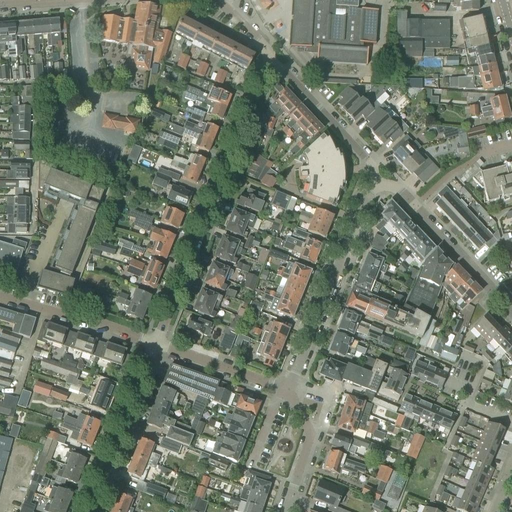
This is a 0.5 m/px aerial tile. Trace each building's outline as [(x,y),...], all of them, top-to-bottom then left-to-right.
[(310,48),(310,46),(317,47),(316,62),(366,66),(367,49),(359,48),(360,43),(375,44),(377,11),(356,9),(356,8),(357,8),(357,0),(293,0),(291,47),(310,48)] [(478,10),(479,10),(479,3),(453,4),(453,8),(460,8),(460,12),(478,11),(478,10)] [(98,40),(120,44),(128,45),(153,49),(153,47),(157,47),(152,63),(161,66),(171,34),(163,32),(162,33),(156,30),(159,13),(160,8),(137,4),(134,22),(102,16),(98,40)] [(433,5),(433,13),(444,14),(444,6),(433,5)] [(483,17),(457,23),(462,43),(488,37),(487,37),(483,17)] [(200,28),(182,19),(173,35),(191,45),(200,28)] [(40,21),(42,36),(46,36),(47,47),(51,46),(49,20),(40,21)] [(49,20),(51,46),(56,46),(55,42),(60,42),(58,20),(49,20)] [(32,22),(33,37),(34,48),(34,56),(37,55),(37,52),(39,52),(38,46),(42,45),(42,36),(40,21),(32,22)] [(23,22),(14,23),(16,49),(16,52),(17,57),(20,57),(19,54),(22,54),(20,40),(24,40),(24,37),(23,22)] [(24,37),(28,37),(29,49),(34,48),(33,37),(32,22),(23,22),(24,37)] [(405,39),(448,39),(448,22),(405,22),(405,39)] [(6,41),(7,44),(10,44),(11,52),(16,52),(16,49),(14,23),(5,24),(6,41)] [(209,54),(218,38),(200,28),(191,45),(209,54)] [(462,43),(464,48),(473,50),(490,46),(492,44),(490,38),(488,37),(462,43)] [(218,38),(209,54),(227,63),(235,47),(218,38)] [(448,50),(448,39),(405,39),(397,39),(399,58),(421,58),(421,50),(423,50),(433,50),(448,50)] [(81,67),(80,84),(82,85),(81,90),(75,88),(63,126),(67,128),(66,131),(63,130),(57,146),(103,164),(110,148),(106,147),(107,143),(111,144),(126,107),(124,106),(126,102),(130,103),(138,72),(131,70),(128,69),(122,67),(128,45),(120,44),(114,69),(81,67)] [(467,61),(475,59),(492,55),(490,46),(473,50),(464,48),(466,57),(467,61)] [(253,56),(235,47),(227,63),(245,73),(253,56)] [(433,57),(433,50),(423,50),(423,58),(433,57)] [(467,61),(469,68),(470,68),(477,68),(494,64),(492,55),(475,59),(467,61)] [(446,66),(458,66),(458,58),(446,58),(446,66)] [(62,63),(53,64),(55,84),(64,83),(68,82),(67,78),(66,70),(62,70),(62,63)] [(477,68),(470,68),(472,75),(478,74),(479,77),(496,73),(494,64),(477,68)] [(7,66),(0,67),(2,81),(8,81),(7,66)] [(17,67),(11,68),(12,81),(19,80),(17,67)] [(478,74),(472,75),(470,68),(464,69),(465,78),(479,77),(478,74)] [(496,74),(496,73),(479,77),(465,78),(457,78),(457,90),(465,89),(465,90),(482,90),(482,91),(488,91),(502,88),(499,74),(496,74)] [(199,93),(197,97),(226,109),(230,97),(228,96),(229,92),(212,85),(208,96),(199,93)] [(354,89),(351,85),(350,85),(340,94),(344,98),(337,105),(346,114),(359,101),(351,92),(354,89)] [(25,87),(25,98),(33,98),(33,87),(25,87)] [(277,114),(276,113),(292,98),(289,95),(290,94),(286,90),(285,91),(284,90),(279,95),(281,97),(275,103),(268,110),(266,115),(269,118),(267,123),(273,126),(276,120),(276,119),(274,117),(277,114)] [(438,105),(438,98),(431,97),(431,90),(425,91),(425,104),(438,105)] [(226,109),(197,97),(186,93),(184,99),(193,102),(196,102),(209,107),(206,115),(210,116),(221,121),(221,119),(223,120),(225,114),(223,114),(226,109)] [(418,93),(412,94),(413,102),(420,101),(418,93)] [(295,101),(292,98),(276,113),(277,114),(274,117),(276,119),(277,119),(284,113),(287,116),(299,106),(299,105),(300,104),(296,100),(295,101)] [(480,110),(482,115),(506,108),(505,104),(507,104),(506,99),(504,99),(504,98),(489,102),(490,107),(480,110)] [(363,114),(367,118),(380,106),(376,102),(370,108),(361,99),(359,101),(346,114),(354,123),(363,114)] [(382,104),(380,106),(367,118),(371,122),(366,128),(374,137),(390,122),(396,116),(387,107),(386,108),(382,104)] [(183,110),(192,114),(203,119),(205,114),(194,109),(194,110),(185,106),(183,110)] [(18,107),(18,115),(29,116),(30,107),(18,107)] [(302,107),(301,108),(301,107),(289,118),(292,121),(278,134),(282,138),(285,135),(307,114),(305,112),(306,111),(302,107)] [(504,125),(502,120),(509,118),(509,117),(510,117),(509,112),(508,113),(506,108),(482,115),(483,120),(493,117),(496,127),(504,125)] [(146,114),(151,116),(161,120),(164,114),(151,109),(150,111),(147,110),(146,114)] [(203,119),(192,114),(190,119),(201,124),(203,119)] [(310,117),(307,114),(285,135),(288,139),(299,129),(304,134),(316,123),(313,120),(314,120),(311,116),(310,117)] [(18,115),(17,124),(29,124),(29,116),(18,115)] [(396,116),(390,122),(374,137),(382,145),(392,136),(396,140),(408,129),(396,116)] [(204,123),(201,130),(197,129),(198,127),(185,122),(183,129),(185,130),(213,141),(217,129),(204,123)] [(320,126),(317,122),(316,123),(304,134),(306,137),(296,147),(299,151),(322,130),(319,127),(320,126)] [(17,124),(17,133),(29,133),(29,124),(17,124)] [(440,128),(444,140),(458,135),(456,130),(440,128)] [(485,136),(483,128),(466,133),(468,141),(485,136)] [(185,130),(183,135),(196,140),(193,147),(208,153),(213,141),(185,130)] [(163,133),(161,139),(165,140),(177,145),(179,140),(163,133)] [(305,180),(306,180),(307,180),(308,187),(305,197),(332,207),(335,208),(337,203),(337,200),(338,197),(339,194),(339,191),(344,192),(345,186),(345,180),(345,174),(345,172),(344,165),(343,162),(342,156),(340,151),(335,152),(334,149),(333,146),(332,144),(330,141),(326,133),(302,155),(306,163),(306,169),(305,169),(304,169),(304,170),(298,170),(299,180),(305,180)] [(414,144),(406,135),(390,150),(394,155),(392,156),(401,166),(415,153),(410,148),(414,144)] [(162,146),(175,152),(177,145),(165,140),(162,146)] [(13,151),(25,151),(29,151),(29,142),(14,142),(13,151)] [(468,153),(466,145),(459,146),(460,153),(468,153)] [(33,151),(29,151),(25,151),(25,160),(33,160),(33,151)] [(250,164),(254,155),(248,153),(244,162),(250,164)] [(410,175),(412,173),(416,178),(432,163),(424,155),(420,159),(415,153),(401,166),(410,175)] [(172,161),(188,168),(200,173),(205,160),(191,155),(188,162),(174,157),(172,161)] [(254,155),(250,164),(258,168),(262,158),(254,155)] [(83,203),(81,208),(78,207),(54,268),(71,275),(97,207),(103,192),(91,188),(91,187),(50,171),(52,167),(38,161),(37,191),(42,193),(44,188),(83,203)] [(170,166),(184,172),(181,179),(195,185),(200,173),(188,168),(172,161),(170,166)] [(459,180),(463,184),(483,166),(479,161),(459,180)] [(29,163),(15,162),(10,162),(10,171),(29,172),(29,163)] [(498,198),(501,197),(502,200),(511,196),(511,165),(508,166),(509,169),(506,170),(505,167),(482,173),(481,171),(472,179),(482,190),(484,189),(487,204),(499,201),(498,198)] [(264,167),(263,170),(257,180),(260,182),(265,176),(265,175),(269,170),(269,169),(264,167)] [(253,179),(257,180),(263,170),(258,168),(253,179)] [(158,169),(157,173),(177,182),(179,177),(167,172),(158,169)] [(269,170),(265,175),(266,175),(273,179),(276,175),(269,170)] [(29,180),(29,172),(10,171),(10,180),(29,180)] [(177,182),(157,173),(156,173),(152,185),(166,191),(166,190),(169,191),(166,199),(186,207),(191,194),(168,185),(170,179),(177,182)] [(259,184),(265,187),(271,191),(277,181),(276,180),(273,179),(266,175),(265,175),(265,176),(260,182),(259,184)] [(123,189),(116,187),(114,193),(120,196),(123,189)] [(441,200),(436,205),(438,207),(437,209),(443,215),(458,201),(446,187),(437,195),(441,200)] [(235,204),(259,214),(264,203),(263,202),(266,195),(263,194),(263,195),(250,190),(251,189),(248,188),(245,196),(241,195),(239,200),(237,199),(235,204)] [(269,205),(285,211),(290,197),(274,191),(269,205)] [(13,198),(12,206),(28,207),(29,198),(13,198)] [(286,210),(292,213),(297,200),(291,198),(286,210)] [(458,201),(443,215),(452,224),(467,210),(458,201)] [(378,232),(387,223),(399,211),(398,211),(397,208),(396,208),(394,206),(395,206),(392,203),(391,203),(390,202),(388,204),(387,203),(385,206),(385,207),(384,208),(386,209),(382,212),(383,214),(381,216),(384,219),(374,228),(378,232)] [(12,207),(12,216),(28,216),(28,207),(20,207),(12,207)] [(183,216),(165,209),(159,223),(177,230),(183,216)] [(233,210),(229,221),(245,227),(251,229),(255,219),(233,210)] [(301,212),(299,216),(328,228),(330,223),(331,222),(333,219),(332,218),(332,217),(316,210),(313,217),(311,216),(310,217),(307,215),(307,214),(301,212)] [(476,219),(467,210),(452,224),(460,233),(476,219)] [(399,211),(387,223),(395,232),(407,220),(403,217),(404,215),(401,212),(399,212),(399,211)] [(153,219),(138,212),(135,219),(151,225),(153,219)] [(12,225),(15,225),(26,225),(28,225),(28,216),(12,216),(12,225)] [(297,220),(303,223),(310,226),(307,232),(324,239),(324,238),(326,237),(327,234),(326,232),(328,228),(299,216),(297,220)] [(281,220),(275,217),(273,223),(274,223),(279,225),(281,220)] [(511,218),(502,221),(504,228),(511,226),(511,218)] [(147,231),(148,231),(149,228),(151,225),(135,219),(133,225),(147,231)] [(484,228),(476,219),(460,233),(469,243),(484,228)] [(395,232),(392,235),(401,244),(404,240),(405,242),(417,230),(415,228),(415,227),(412,224),(411,224),(407,220),(395,232)] [(245,239),(247,234),(243,232),(245,227),(229,221),(225,231),(245,239)] [(26,234),(26,225),(15,225),(15,233),(26,234)] [(147,240),(154,242),(169,249),(174,237),(161,232),(152,228),(151,229),(149,228),(148,231),(147,231),(147,232),(150,233),(147,240)] [(497,242),(484,228),(469,243),(478,252),(484,246),(488,250),(497,242)] [(299,238),(305,240),(307,234),(294,229),(292,236),(298,239),(299,238)] [(418,231),(417,230),(405,242),(414,251),(425,240),(422,236),(422,235),(419,232),(418,231)] [(387,234),(382,238),(385,242),(390,237),(387,234)] [(387,244),(385,242),(382,238),(375,235),(369,249),(380,253),(381,253),(384,251),(385,249),(384,247),(387,244)] [(241,250),(243,245),(223,237),(219,247),(234,253),(238,255),(241,250)] [(117,246),(130,250),(142,255),(144,250),(133,245),(119,239),(117,246)] [(281,241),(275,239),(272,246),(278,248),(281,241)] [(306,240),(305,240),(304,244),(296,240),(296,242),(290,239),(289,240),(287,240),(286,243),(317,255),(318,251),(319,250),(321,248),(320,247),(320,246),(306,240)] [(0,269),(14,274),(21,251),(24,252),(27,244),(13,240),(10,247),(0,243),(0,269)] [(429,244),(425,240),(414,251),(411,254),(419,263),(434,249),(433,248),(433,247),(430,244),(429,244)] [(95,241),(92,249),(113,256),(116,248),(95,241)] [(169,249),(154,242),(152,247),(148,246),(146,252),(165,260),(169,249)] [(251,245),(250,245),(245,243),(243,248),(249,251),(251,245)] [(292,252),(300,255),(298,258),(313,264),(314,263),(315,260),(315,259),(317,255),(286,243),(284,247),(292,251),(292,252)] [(214,257),(234,265),(238,255),(234,253),(219,247),(214,257)] [(268,256),(285,262),(288,257),(270,250),(268,256)] [(415,281),(404,304),(429,320),(429,318),(441,287),(445,277),(450,266),(435,250),(424,261),(418,274),(415,281)] [(384,251),(381,253),(380,253),(378,255),(386,261),(390,256),(384,251)] [(399,257),(403,261),(408,255),(405,252),(399,257)] [(363,265),(363,266),(377,271),(381,260),(367,254),(365,260),(364,260),(362,264),(363,265)] [(264,265),(266,260),(259,257),(257,262),(264,265)] [(131,260),(128,267),(158,278),(162,267),(150,262),(148,268),(144,267),(144,265),(131,260)] [(227,275),(230,276),(232,271),(212,263),(208,274),(224,280),(227,275)] [(235,269),(245,273),(247,267),(237,263),(235,269)] [(285,270),(279,268),(277,272),(284,274),(283,275),(290,277),(305,283),(307,278),(309,279),(311,273),(310,273),(310,272),(288,263),(285,270)] [(452,263),(450,266),(445,277),(441,287),(444,290),(448,286),(462,273),(452,263)] [(359,275),(358,276),(373,282),(377,271),(363,266),(361,270),(360,271),(358,274),(359,275)] [(158,278),(128,267),(126,273),(138,278),(138,277),(143,279),(141,285),(153,290),(158,278)] [(264,280),(267,272),(262,270),(259,278),(264,280)] [(415,281),(417,275),(409,271),(407,277),(415,281)] [(68,298),(73,281),(41,272),(36,289),(68,298)] [(279,285),(284,287),(283,287),(301,294),(301,293),(303,294),(305,288),(304,288),(305,283),(290,277),(283,275),(284,274),(277,272),(276,276),(281,279),(279,285)] [(462,273),(448,286),(444,290),(450,296),(448,298),(468,279),(462,273)] [(225,287),(222,286),(224,280),(208,274),(204,284),(224,292),(225,287)] [(252,291),(258,278),(248,274),(242,287),(252,291)] [(355,286),(354,287),(369,293),(376,296),(380,285),(373,282),(358,276),(357,281),(355,281),(354,285),(355,286)] [(454,305),(460,299),(474,285),(468,279),(448,298),(448,299),(454,305)] [(511,282),(502,285),(507,291),(511,289),(511,282)] [(463,302),(458,307),(461,310),(465,307),(480,292),(474,285),(460,299),(463,302)] [(77,287),(71,302),(81,306),(88,290),(77,287)] [(234,299),(236,293),(227,289),(224,295),(234,299)] [(265,290),(263,294),(264,295),(268,296),(274,299),(274,298),(280,301),(296,307),(298,303),(299,303),(301,298),(300,297),(300,296),(283,289),(280,296),(275,294),(270,292),(269,292),(265,290)] [(350,309),(421,338),(429,320),(404,304),(401,309),(353,289),(345,307),(350,309)] [(201,290),(197,300),(217,308),(221,298),(201,290)] [(131,298),(129,302),(145,309),(150,297),(135,291),(132,298),(131,298)] [(119,293),(117,298),(126,301),(128,296),(119,293)] [(264,295),(262,300),(271,304),(268,311),(275,314),(276,312),(291,319),(292,318),(293,318),(295,313),(294,312),(296,307),(280,301),(274,298),(274,299),(268,296),(264,295)] [(405,299),(398,295),(394,303),(401,307),(405,299)] [(117,298),(115,303),(124,306),(128,308),(125,315),(141,321),(145,309),(129,302),(126,301),(117,298)] [(193,311),(213,319),(217,308),(197,300),(193,311)] [(248,308),(260,313),(263,306),(251,301),(248,308)] [(0,308),(0,321),(14,325),(11,333),(29,339),(35,319),(0,308)] [(257,319),(260,313),(249,308),(246,315),(257,319)] [(342,315),(340,320),(364,330),(368,331),(380,336),(382,329),(371,325),(371,326),(366,324),(359,322),(360,318),(345,311),(344,315),(342,315)] [(473,328),(480,336),(493,323),(486,316),(473,328)] [(213,326),(189,317),(185,328),(208,337),(210,331),(211,332),(213,326)] [(425,347),(430,336),(436,321),(429,318),(429,320),(421,338),(418,345),(425,348),(425,347)] [(339,326),(338,330),(353,336),(355,332),(362,335),(366,337),(377,342),(390,347),(393,341),(388,339),(380,336),(368,331),(364,330),(340,320),(338,326),(339,326)] [(456,335),(461,323),(455,320),(449,332),(456,335)] [(231,322),(229,328),(231,329),(237,332),(239,326),(231,322)] [(269,322),(267,327),(265,326),(262,327),(260,331),(261,332),(264,333),(284,341),(289,330),(269,322)] [(36,341),(45,344),(46,342),(52,344),(57,327),(47,323),(47,324),(42,323),(36,341)] [(500,330),(493,323),(480,336),(487,344),(492,340),(505,327),(504,327),(500,330)] [(62,347),(62,346),(67,348),(72,333),(67,331),(67,330),(57,327),(52,344),(62,347)] [(492,340),(498,347),(511,334),(505,327),(492,340)] [(259,337),(261,332),(260,331),(254,328),(252,334),(259,337)] [(237,332),(231,329),(231,331),(228,338),(226,344),(231,346),(237,332)] [(0,339),(3,340),(17,345),(20,338),(1,332),(0,336),(0,339)] [(71,349),(71,350),(81,354),(87,337),(77,333),(76,334),(72,333),(67,348),(71,349)] [(264,333),(260,344),(280,352),(284,341),(264,333)] [(369,352),(363,349),(350,344),(351,340),(336,334),(335,338),(333,337),(331,343),(355,352),(355,353),(366,358),(369,352)] [(444,345),(449,348),(454,337),(449,334),(444,345)] [(498,347),(506,355),(511,348),(511,334),(498,347)] [(249,339),(238,335),(230,356),(235,358),(242,341),(248,343),(249,339)] [(431,336),(426,347),(432,350),(437,339),(431,336)] [(93,362),(95,362),(96,358),(97,356),(101,343),(97,341),(97,340),(87,337),(81,354),(91,357),(91,356),(95,357),(93,362)] [(0,349),(14,354),(17,347),(17,345),(3,340),(0,339),(0,349)] [(97,356),(96,358),(95,362),(96,363),(98,359),(101,360),(111,364),(116,347),(106,344),(101,343),(97,356)] [(329,352),(344,358),(346,354),(353,357),(355,353),(355,352),(331,343),(329,348),(330,348),(329,352)] [(276,363),(280,352),(260,344),(255,355),(269,360),(267,367),(271,368),(274,362),(276,363)] [(438,354),(441,347),(435,345),(432,352),(438,354)] [(458,351),(449,348),(444,346),(440,358),(454,363),(458,351)] [(116,347),(111,364),(120,367),(119,370),(124,371),(130,356),(125,355),(126,350),(116,347)] [(411,362),(415,351),(408,348),(403,359),(411,362)] [(494,359),(490,355),(485,359),(489,363),(492,368),(498,362),(496,364),(493,360),(494,359)] [(46,359),(42,358),(39,368),(75,380),(79,370),(75,369),(76,369),(75,369),(70,367),(46,359)] [(375,361),(366,358),(361,370),(370,374),(375,361)] [(410,376),(421,380),(428,361),(424,359),(422,363),(416,361),(410,376)] [(11,364),(0,360),(0,367),(10,370),(11,364)] [(370,403),(371,404),(373,398),(375,394),(386,366),(375,361),(370,374),(361,370),(347,365),(339,361),(338,365),(330,362),(328,365),(324,363),(322,367),(321,367),(319,374),(320,374),(319,375),(324,377),(323,379),(332,382),(333,380),(340,383),(341,379),(345,381),(345,382),(352,385),(352,384),(366,389),(365,390),(366,390),(365,393),(364,393),(362,399),(371,402),(370,403)] [(433,363),(428,361),(421,380),(431,384),(436,370),(431,367),(433,363)] [(492,368),(492,373),(501,376),(499,364),(498,362),(492,368)] [(398,371),(399,372),(405,374),(408,367),(401,363),(398,371)] [(163,382),(196,396),(207,400),(211,402),(216,389),(218,382),(170,365),(163,382)] [(92,377),(95,369),(88,367),(85,375),(92,377)] [(391,374),(388,379),(402,385),(407,375),(405,374),(399,372),(398,371),(388,367),(386,372),(391,374)] [(0,375),(7,378),(9,372),(0,368),(0,375)] [(442,372),(436,370),(431,384),(441,388),(448,370),(443,368),(442,372)] [(485,371),(483,377),(492,381),(494,375),(500,377),(501,376),(492,373),(485,371)] [(0,384),(8,387),(9,387),(11,381),(0,378),(0,384)] [(480,383),(490,387),(492,382),(482,378),(480,383)] [(377,394),(381,396),(384,389),(388,391),(392,393),(396,394),(398,395),(402,385),(388,379),(386,385),(382,383),(377,394)] [(100,382),(97,390),(95,395),(109,400),(114,388),(100,382)] [(50,398),(51,397),(54,389),(35,383),(32,392),(50,398)] [(95,395),(97,390),(90,387),(83,384),(81,389),(86,391),(95,395)] [(178,401),(176,401),(178,394),(161,388),(157,399),(170,405),(175,407),(178,401)] [(68,395),(54,389),(51,397),(65,403),(68,395)] [(86,396),(93,399),(95,395),(86,391),(81,389),(79,394),(86,397),(86,396)] [(231,394),(216,389),(211,402),(226,407),(229,408),(230,405),(227,404),(231,394)] [(31,394),(22,391),(19,399),(28,402),(31,394)] [(511,404),(511,393),(506,391),(502,401),(511,404)] [(109,400),(95,395),(93,399),(90,406),(104,412),(109,400)] [(234,395),(230,407),(254,417),(259,404),(234,395)] [(196,396),(194,401),(205,405),(207,400),(196,396)] [(404,412),(403,417),(407,419),(415,400),(405,396),(399,410),(404,412)] [(345,404),(344,407),(361,413),(368,416),(371,405),(365,403),(364,403),(347,398),(347,399),(346,400),(345,403),(345,404)] [(157,399),(151,413),(170,421),(173,415),(172,413),(168,412),(170,405),(157,399)] [(415,400),(407,419),(411,420),(412,421),(414,416),(419,418),(425,404),(415,400)] [(195,416),(200,418),(205,405),(194,401),(190,413),(195,415),(195,416)] [(13,406),(0,402),(0,414),(10,417),(13,406)] [(435,408),(425,404),(419,418),(424,421),(422,425),(427,427),(435,408)] [(342,415),(341,419),(357,424),(364,427),(375,430),(377,425),(369,422),(369,423),(366,422),(368,417),(361,415),(361,413),(344,407),(343,411),(342,411),(341,414),(342,415)] [(434,424),(439,427),(445,413),(435,408),(427,427),(432,429),(434,424)] [(226,414),(224,419),(249,429),(254,419),(235,411),(233,417),(226,414)] [(60,421),(62,415),(54,413),(52,419),(60,421)] [(188,448),(193,437),(188,435),(190,428),(170,421),(151,413),(146,424),(160,430),(162,426),(169,428),(165,439),(181,445),(188,448)] [(455,417),(445,413),(439,427),(444,429),(442,433),(447,435),(455,417)] [(65,417),(63,422),(67,424),(74,427),(81,430),(95,435),(100,423),(86,418),(79,415),(77,421),(65,417)] [(407,419),(403,417),(399,415),(394,426),(407,431),(411,420),(407,419)] [(191,426),(196,428),(200,418),(195,416),(191,426)] [(216,421),(210,419),(208,425),(214,427),(216,423),(216,422),(216,421)] [(249,429),(224,419),(222,424),(229,427),(227,432),(245,440),(249,429)] [(356,429),(365,433),(373,436),(375,430),(341,419),(339,422),(338,423),(337,426),(338,427),(337,428),(354,434),(356,429)] [(63,422),(61,427),(65,429),(72,432),(69,439),(76,442),(90,447),(95,435),(81,430),(74,427),(67,424),(63,422)] [(487,422),(483,432),(500,439),(504,430),(487,422)] [(19,428),(12,425),(9,437),(16,439),(19,428)] [(191,426),(190,428),(188,435),(193,437),(194,433),(196,429),(196,428),(191,426)] [(45,438),(47,439),(57,443),(68,447),(70,440),(47,431),(45,438)] [(479,441),(496,448),(500,439),(483,432),(479,441)] [(218,438),(216,443),(240,452),(244,442),(222,433),(220,439),(218,438)] [(367,449),(369,443),(354,437),(353,441),(343,437),(343,438),(335,435),(333,440),(332,441),(331,444),(331,446),(331,447),(348,453),(354,455),(356,448),(359,449),(359,446),(367,449)] [(0,437),(0,459),(6,461),(12,440),(0,437)] [(38,444),(44,446),(46,440),(41,438),(38,444)] [(162,438),(158,447),(177,455),(181,445),(165,439),(162,438)] [(57,443),(47,439),(46,440),(44,446),(40,456),(50,460),(57,443)] [(411,446),(419,449),(423,441),(419,439),(413,442),(411,446)] [(134,457),(146,461),(156,466),(159,457),(152,454),(155,446),(140,440),(134,457)] [(479,441),(475,451),(492,458),(496,448),(479,441)] [(240,452),(216,443),(214,447),(220,450),(218,456),(217,458),(226,462),(227,459),(236,463),(240,452)] [(406,456),(415,460),(420,450),(410,446),(406,456)] [(343,467),(357,472),(363,474),(366,467),(345,460),(346,457),(330,451),(329,452),(328,453),(327,456),(328,457),(326,461),(343,467)] [(475,451),(471,461),(493,470),(493,469),(488,467),(492,458),(475,451)] [(64,458),(67,459),(67,460),(64,466),(80,472),(85,460),(66,453),(64,458)] [(201,454),(199,459),(207,462),(209,457),(201,454)] [(228,463),(226,462),(217,458),(210,455),(209,457),(207,462),(206,465),(224,473),(228,463)] [(37,465),(33,474),(43,478),(44,478),(47,469),(50,460),(40,456),(37,465)] [(143,483),(149,468),(154,470),(156,466),(146,461),(134,457),(127,473),(131,475),(130,478),(138,481),(143,483)] [(347,475),(355,478),(357,472),(343,467),(326,461),(325,464),(324,465),(323,468),(323,469),(323,470),(339,476),(341,471),(348,473),(347,475)] [(489,479),(493,470),(471,461),(470,461),(476,463),(472,472),(489,479)] [(58,471),(56,477),(76,484),(80,472),(64,466),(63,466),(61,472),(58,471)] [(391,471),(380,466),(375,479),(386,484),(391,471)] [(243,488),(245,489),(266,497),(268,492),(267,492),(269,485),(267,485),(269,478),(247,471),(245,476),(246,478),(243,488)] [(472,472),(468,481),(485,488),(489,479),(472,472)] [(396,473),(386,497),(396,501),(406,477),(396,473)] [(43,478),(33,474),(31,482),(37,484),(38,482),(41,484),(43,478)] [(202,476),(199,487),(206,489),(209,479),(202,476)] [(481,498),(485,488),(468,481),(464,491),(481,498)] [(336,509),(336,508),(343,492),(320,482),(312,499),(336,509)] [(152,497),(163,500),(166,492),(146,485),(143,493),(152,497)] [(381,493),(364,485),(361,494),(378,501),(381,493)] [(47,499),(50,500),(52,501),(67,507),(72,495),(52,487),(48,498),(47,498),(47,499)] [(205,489),(198,487),(194,498),(201,500),(205,489)] [(266,497),(245,489),(241,500),(262,507),(262,506),(263,507),(266,497)] [(27,491),(21,508),(30,511),(32,511),(35,506),(30,504),(33,497),(38,499),(39,495),(33,493),(27,491)] [(464,491),(460,500),(477,507),(481,498),(464,491)] [(231,497),(231,498),(221,494),(220,500),(239,506),(240,502),(241,501),(231,497)] [(119,495),(112,511),(132,511),(133,509),(130,508),(133,501),(122,496),(119,495)] [(380,507),(381,503),(365,496),(363,500),(380,507)] [(194,498),(189,511),(193,511),(196,511),(201,500),(194,498)] [(50,500),(48,507),(46,506),(43,511),(44,511),(64,511),(67,507),(52,501),(50,500)] [(459,511),(474,511),(477,507),(460,500),(456,510),(459,511)] [(236,511),(261,511),(263,507),(262,506),(262,507),(247,502),(246,504),(240,502),(239,506),(236,511)]
